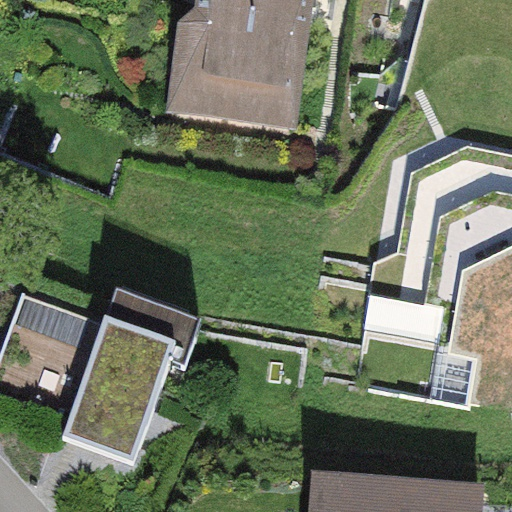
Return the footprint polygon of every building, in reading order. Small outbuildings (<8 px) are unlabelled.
[(321,0),(195,0),(176,105),(299,127),(321,0)] [(511,0),(431,0),(412,80),(435,13),(450,0),(511,0)] [(455,117),(451,148),(511,163),(511,0),(450,0),(435,13),(412,80),(426,86),(420,110),(455,117)] [(425,303),(435,307),(449,234),(499,212),(511,214),(511,171),(471,163),(420,188),(407,260),(433,262),(425,303)] [(460,311),(456,356),(474,284),(511,270),(511,214),(499,212),(449,234),(435,307),(460,311)] [(489,360),(478,414),(511,420),(511,270),(474,284),(456,356),(489,360)] [(183,387),(203,338),(120,303),(108,332),(27,299),(0,363),(0,402),(73,432),(65,451),(134,479),(173,383),(183,387)] [(479,511),(481,502),(309,489),(307,511),(479,511)]
